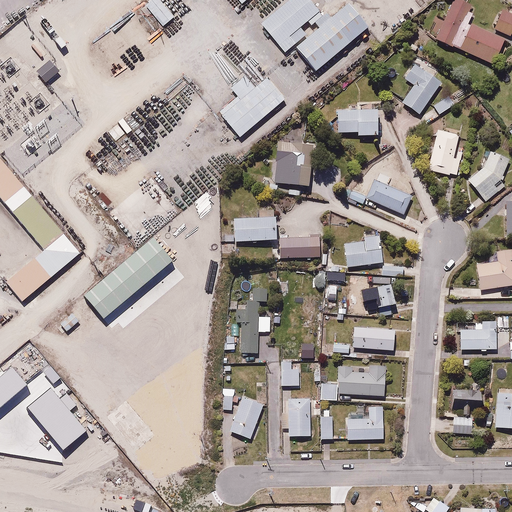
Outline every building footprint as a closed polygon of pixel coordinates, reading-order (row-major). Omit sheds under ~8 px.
[(162,0),(148,0),(141,7),(149,15),(153,11),(164,23),(175,13),(162,0)] [(320,17),(305,0),(290,0),(260,26),(282,54),(303,37),(300,34),(320,17)] [(437,18),(431,31),(437,34),(433,41),(491,64),(503,41),(467,25),(472,15),(468,13),(470,7),(454,0),(453,0),(443,21),(437,18)] [(366,30),(346,7),(294,51),(314,73),(366,30)] [(511,30),(511,15),(502,11),(494,31),(509,38),(511,30)] [(111,37),(105,32),(95,43),(100,48),(111,37)] [(59,72),(52,63),(39,74),(46,82),(59,72)] [(440,81),(412,64),(404,78),(413,84),(401,104),(419,115),(440,81)] [(284,104),(264,80),(255,88),(245,77),(232,89),(238,95),(217,112),(241,140),(284,104)] [(455,106),(449,96),(435,106),(441,115),(455,106)] [(334,113),(335,134),(356,134),(356,138),(375,138),(374,112),(334,113)] [(436,136),(429,169),(460,176),(466,149),(459,147),(462,135),(429,127),(428,134),(436,136)] [(313,142),(277,139),(274,184),(310,186),(313,142)] [(486,202),(506,186),(502,180),(510,158),(490,151),(485,166),(468,179),(486,202)] [(78,256),(0,163),(0,202),(42,252),(5,283),(22,303),(78,256)] [(410,195),(374,180),(365,201),(402,216),(410,195)] [(347,188),(343,200),(354,204),(355,201),(360,203),(363,194),(347,188)] [(275,242),(275,211),(257,211),(258,219),(232,219),(232,243),(275,242)] [(346,269),(381,264),(377,236),(360,238),(361,242),(343,245),(346,269)] [(278,239),(279,263),(309,262),(309,257),(318,257),(317,237),(278,239)] [(170,263),(149,239),(80,297),(100,321),(170,263)] [(475,264),(480,290),(511,283),(511,249),(490,253),(491,261),(475,264)] [(382,264),(382,275),(404,276),(404,265),(382,264)] [(395,305),(389,285),(371,291),(378,311),(395,305)] [(277,339),(259,339),(259,332),(272,332),(272,316),(259,316),(259,301),(266,301),(266,287),(254,287),(254,301),(244,301),(244,309),(236,309),(236,326),(242,326),(242,356),(260,356),(260,362),(277,362),(277,339)] [(497,348),(496,320),(476,320),(476,328),(461,328),(461,349),(497,348)] [(353,329),(352,349),(392,352),(393,332),(353,329)] [(351,343),(333,344),(334,352),(351,351),(351,343)] [(289,361),(279,361),(280,389),(299,389),(299,372),(289,372),(289,361)] [(340,402),(340,396),(385,397),(386,365),(366,364),(366,373),(350,372),(351,367),(336,367),(336,384),(320,384),(319,402),(340,402)] [(12,367),(0,377),(0,408),(28,385),(12,367)] [(269,384),(256,384),(256,402),(269,403),(269,384)] [(51,388),(28,408),(62,448),(86,428),(51,388)] [(234,388),(222,388),(222,410),(234,411),(234,388)] [(482,390),(453,389),(451,434),(473,435),(474,417),(481,417),(482,390)] [(511,392),(498,391),(494,427),(511,428),(511,392)] [(251,440),(263,406),(242,398),(230,432),(251,440)] [(308,437),(307,399),(285,399),(286,414),(281,414),(281,430),(288,430),(288,437),(308,437)] [(384,441),(383,407),(368,407),(368,413),(362,413),(362,420),(347,420),(347,442),(384,441)] [(332,413),(319,413),(320,442),(333,442),(332,413)] [(106,442),(81,460),(85,465),(109,448),(106,442)] [(446,511),(431,502),(423,511),(446,511)]
